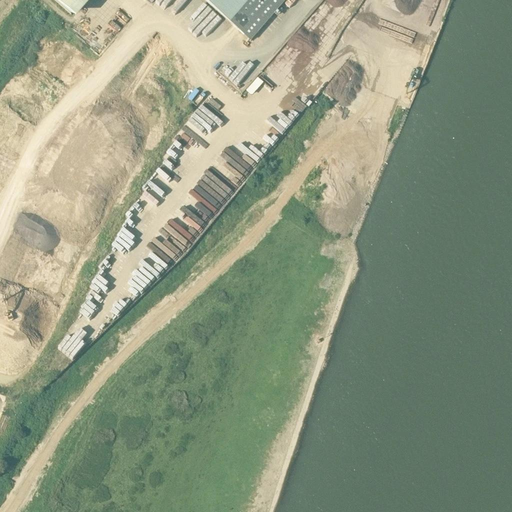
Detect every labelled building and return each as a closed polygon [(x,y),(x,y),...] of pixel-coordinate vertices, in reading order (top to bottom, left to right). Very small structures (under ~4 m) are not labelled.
[(201,0),(244,37),(251,43),(287,0),(201,0)] [(213,11),(196,25),(206,37),(223,22),(213,11)] [(244,89),(258,72),(250,65),(236,82),(244,89)] [(259,77),(247,90),(254,96),(265,82),(259,77)] [(210,120),(215,107),(204,102),(198,115),(210,120)] [(108,277),(112,279),(120,266),(108,258),(101,269),(103,270),(94,286),(104,292),(109,283),(106,282),(108,277)] [(76,361),(83,350),(77,346),(70,358),(76,361)]
